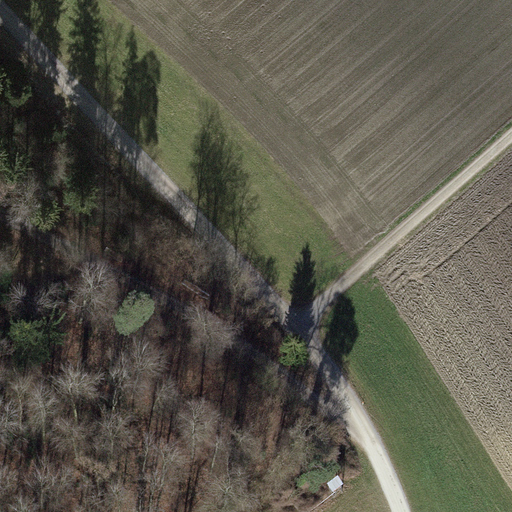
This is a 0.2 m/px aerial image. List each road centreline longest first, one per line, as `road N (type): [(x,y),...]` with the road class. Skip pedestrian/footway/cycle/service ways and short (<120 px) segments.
road 1 (residential): [(0,11),(299,329),(376,441),(405,511)]
road 2 (track): [(0,212),(376,441)]
road 3 (track): [(299,329),(511,142)]
